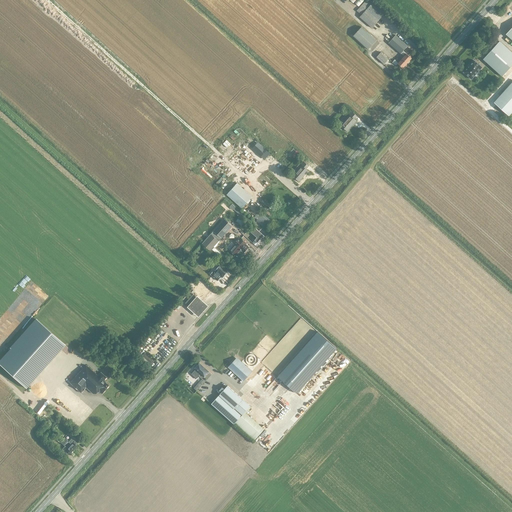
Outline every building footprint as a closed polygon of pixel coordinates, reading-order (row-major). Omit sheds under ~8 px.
[(366,0),(357,11),(362,15),(360,17),(372,28),(385,13),(373,2),(373,3),(369,0),(366,0)] [(353,36),(368,49),(376,40),(362,27),(353,36)] [(408,46),(404,42),(405,40),(401,36),(399,38),(396,35),(389,43),(401,54),(401,53),(405,56),(402,59),(407,63),(408,63),(410,61),(410,60),(412,58),(407,54),(406,54),(403,51),(408,46)] [(503,78),(511,68),(511,52),(500,42),(484,60),(503,78)] [(389,59),(381,52),(377,57),(384,64),(389,59)] [(398,64),(400,65),(399,66),(401,68),(402,67),(403,68),(407,63),(402,59),(401,60),(398,58),(396,61),(399,63),(398,64)] [(471,79),(482,67),(474,60),(463,72),(471,79)] [(509,116),(511,112),(511,82),(494,103),(509,116)] [(354,119),(357,116),(352,112),(349,115),(350,116),(341,126),(347,131),(356,121),(354,119)] [(221,145),(225,149),(231,144),(227,139),(221,145)] [(260,154),(264,158),(268,153),(264,149),(263,150),(257,145),(254,147),(261,152),(260,154)] [(306,169),(309,166),(304,162),(301,165),(302,166),(293,176),(299,181),(308,171),(306,169)] [(227,195),(237,204),(242,208),(252,197),(237,183),(227,195)] [(267,190),(256,201),(271,215),(282,204),(267,190)] [(219,241),(221,238),(222,238),(233,226),(225,218),(213,231),(214,231),(211,234),(219,241)] [(263,228),(255,221),(253,224),(260,230),(263,228)] [(252,233),(255,236),(253,238),(255,240),(260,244),(266,238),(261,233),(261,234),(259,232),(256,229),(252,233)] [(219,241),(211,234),(202,243),(210,250),(210,251),(221,261),(225,257),(214,247),(219,241)] [(235,245),(230,250),(235,255),(237,253),(240,255),(244,252),(249,247),(245,244),(246,243),(241,238),(240,239),(239,238),(234,244),(235,245)] [(211,274),(219,281),(220,279),(220,278),(221,276),(223,278),(227,273),(220,266),(214,273),(213,272),(211,274)] [(189,307),(197,298),(193,294),(185,303),(189,307)] [(208,306),(197,296),(188,307),(199,317),(208,306)] [(26,388),(65,345),(58,339),(35,319),(10,347),(10,348),(0,359),(0,364),(1,365),(26,388)] [(297,393),(337,348),(318,331),(278,377),(297,393)] [(236,359),(230,366),(245,379),(251,373),(236,359)] [(195,368),(196,370),(192,374),(197,379),(199,376),(206,382),(212,374),(199,363),(195,368)] [(101,393),(108,385),(103,381),(106,377),(101,372),(98,376),(86,365),(70,383),(81,393),(86,387),(93,394),(97,389),(101,393)] [(282,383),(276,378),(265,389),(271,395),(282,383)] [(228,386),(220,395),(243,415),(250,406),(228,386)] [(235,424),(243,415),(220,395),(212,404),(235,424)] [(68,441),(64,437),(59,442),(64,446),(68,441)] [(70,443),(68,445),(74,450),(77,446),(76,445),(77,444),(71,439),(69,442),(70,443)] [(62,449),(65,452),(68,454),(69,452),(70,454),(74,450),(68,445),(66,447),(65,446),(62,449)]
